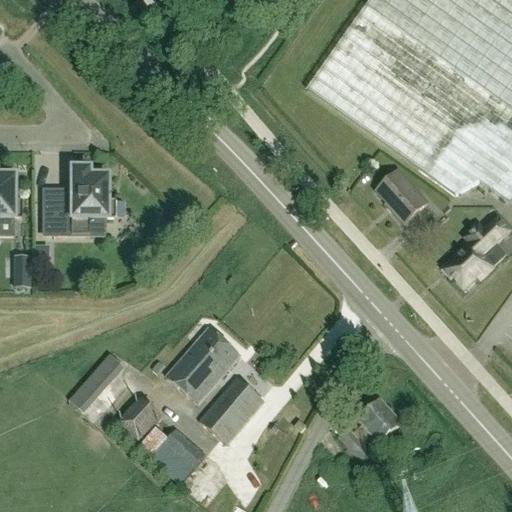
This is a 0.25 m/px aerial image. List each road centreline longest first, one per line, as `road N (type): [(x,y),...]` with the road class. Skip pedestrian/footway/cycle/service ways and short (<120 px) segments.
road 1 (secondary): [(385,315),(187,101),(68,0)]
road 2 (residential): [(385,315),(274,511)]
road 3 (secondary): [(511,460),(385,315)]
road 4 (residential): [(0,59),(5,53),(87,134)]
